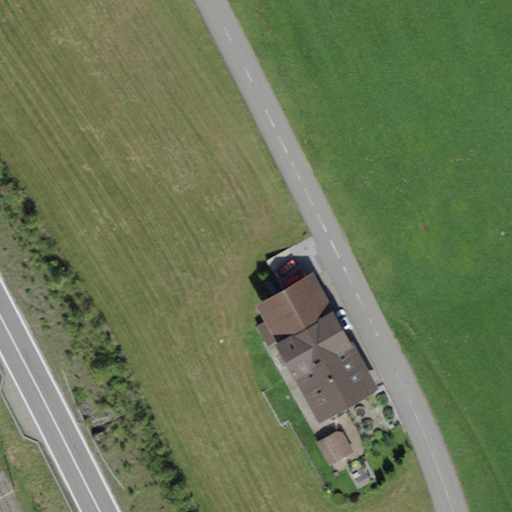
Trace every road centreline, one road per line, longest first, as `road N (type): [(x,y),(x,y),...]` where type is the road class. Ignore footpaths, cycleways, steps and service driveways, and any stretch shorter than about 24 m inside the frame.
road 1 (tertiary): [(453,511),(394,370),(210,0)]
road 2 (trunk): [(100,511),(0,319)]
